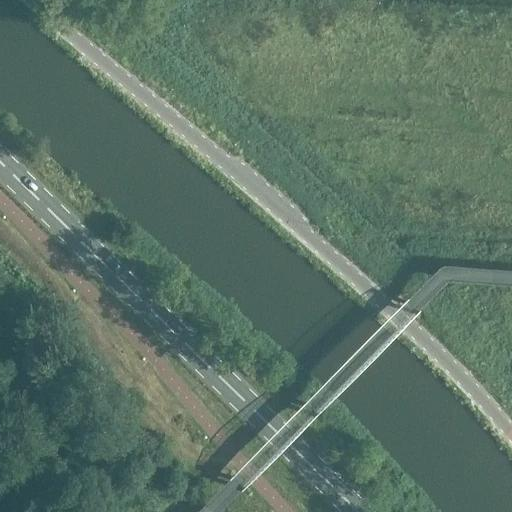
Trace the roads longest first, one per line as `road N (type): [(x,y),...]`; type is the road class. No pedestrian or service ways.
road 1 (tertiary): [(356,511),(0,163)]
road 2 (unclassified): [(392,312),(32,0)]
road 3 (unclassified): [(511,434),(409,328)]
